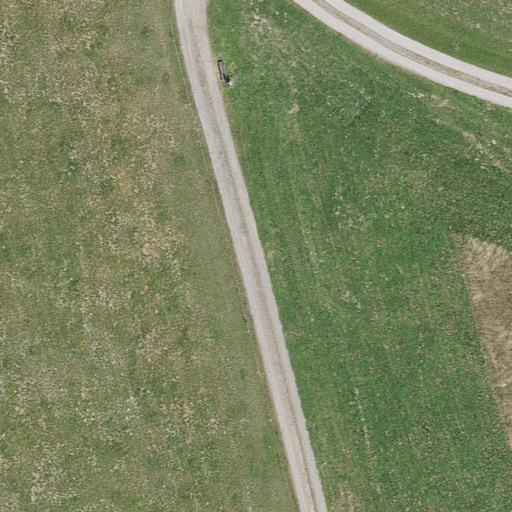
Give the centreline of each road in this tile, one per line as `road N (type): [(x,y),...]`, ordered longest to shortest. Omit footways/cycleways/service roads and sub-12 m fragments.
road 1 (track): [(183,0),(306,511)]
road 2 (track): [(315,0),(446,76),(511,95)]
